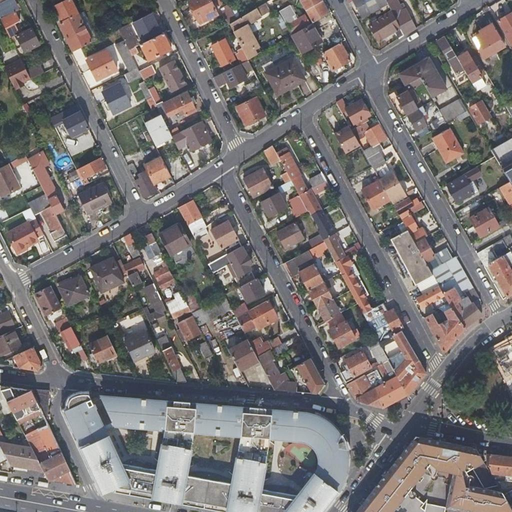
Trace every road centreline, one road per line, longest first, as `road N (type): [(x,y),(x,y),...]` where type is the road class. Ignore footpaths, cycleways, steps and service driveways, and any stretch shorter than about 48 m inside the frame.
road 1 (residential): [(300,116),(440,377)]
road 2 (residential): [(58,383),(347,409)]
road 3 (residential): [(363,74),(502,318)]
road 4 (residential): [(347,409),(222,169)]
road 5 (residential): [(33,0),(142,215)]
road 6 (residential): [(164,0),(241,152)]
road 7 (residential): [(13,282),(142,215)]
road 8 (residential): [(101,511),(57,418),(58,383)]
